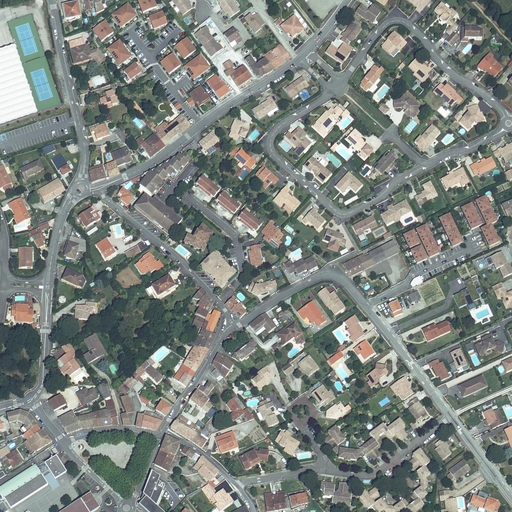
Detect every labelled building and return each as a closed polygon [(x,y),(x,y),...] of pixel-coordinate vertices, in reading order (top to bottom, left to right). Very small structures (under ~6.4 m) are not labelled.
[(101,2),(104,0),(89,0),(89,1),(91,8),(95,7),(97,14),(105,11),(101,2)] [(157,8),(153,0),(138,0),(143,13),(157,8)] [(177,8),(184,17),(193,10),(190,6),(189,4),(190,3),(188,0),(177,8)] [(234,2),(232,0),(217,0),(221,4),(222,6),(221,6),(223,10),(234,2)] [(410,0),(412,1),(413,0),(414,0),(416,2),(415,3),(418,7),(417,9),(420,12),(427,4),(425,2),(426,0),(410,0)] [(240,11),(234,2),(223,10),(225,13),(226,12),(227,14),(230,18),(240,11)] [(75,18),(81,17),(78,3),(63,6),(66,20),(75,18)] [(443,22),(446,22),(450,18),(452,19),(457,13),(451,7),(449,9),(442,3),(435,10),(439,14),(441,16),(439,18),(443,22)] [(371,17),(373,17),(377,19),(382,11),(372,5),(369,9),(369,11),(367,10),(367,8),(361,4),(356,12),(369,20),(369,19),(371,17)] [(137,17),(128,5),(112,17),(121,28),(137,17)] [(167,24),(163,13),(149,18),(154,30),(167,24)] [(251,15),(245,19),(256,34),(261,30),(260,28),(266,24),(258,14),(253,18),(251,15)] [(294,17),(281,27),(285,32),(287,30),(289,32),(292,38),(298,34),(304,30),(301,26),(299,27),(296,23),(298,22),(298,21),(294,17)] [(455,22),(452,19),(450,18),(446,22),(451,26),(455,22)] [(113,34),(105,22),(93,31),(102,42),(113,34)] [(450,35),(453,31),(459,25),(455,22),(451,26),(446,32),(450,35)] [(344,33),(341,36),(343,38),(350,42),(351,43),(361,29),(352,23),(345,33),(344,33)] [(209,24),(198,32),(215,55),(226,46),(223,42),(222,44),(220,42),(211,30),(210,29),(212,28),(209,24)] [(465,37),(469,37),(478,37),(478,36),(482,36),(482,29),(478,29),(479,27),(465,26),(465,27),(465,37)] [(410,39),(398,28),(391,36),(393,38),(392,39),(384,48),(391,54),(400,44),(403,47),(410,39)] [(239,37),(240,37),(234,29),(224,36),(229,44),(234,41),(236,45),(242,41),(239,37)] [(260,40),(270,34),(268,29),(257,35),(260,40)] [(459,37),(453,31),(450,35),(447,39),(452,44),(459,37)] [(393,38),(391,36),(382,46),(384,48),(392,39),(393,38)] [(95,50),(98,48),(91,37),(87,40),(95,50)] [(75,64),(91,60),(87,46),(85,47),(83,39),(70,43),(71,51),(75,64)] [(196,52),(187,39),(175,48),(184,60),(196,52)] [(131,58),(120,42),(108,50),(120,66),(131,58)] [(268,56),(282,47),(281,45),(263,57),(266,59),(266,60),(269,58),(268,56)] [(340,58),(343,57),(346,59),(352,52),(342,45),(339,50),(338,51),(337,50),(337,49),(331,45),(326,52),(338,61),(340,58)] [(266,59),(259,64),(266,75),(278,67),(291,59),(290,57),(282,47),(268,56),(269,58),(266,60),(266,59)] [(493,79),(503,68),(492,58),(494,57),(490,53),(477,67),(481,71),(482,69),(485,71),(486,70),(488,72),(487,73),(493,79)] [(181,66),(172,55),(160,63),(169,75),(181,66)] [(210,69),(201,56),(185,68),(194,80),(210,69)] [(259,80),(266,75),(259,64),(256,65),(251,57),(245,61),(259,80)] [(259,64),(257,57),(251,57),(256,65),(259,64)] [(420,76),(423,79),(428,74),(429,76),(433,79),(438,74),(432,69),(429,66),(428,67),(427,68),(422,64),(416,59),(409,67),(415,72),(414,74),(418,78),(420,76)] [(228,72),(225,74),(228,78),(230,76),(238,88),(252,78),(244,67),(234,73),(232,70),(234,68),(230,61),(223,66),(228,72)] [(142,72),(136,64),(124,72),(130,81),(142,72)] [(0,125),(36,115),(21,65),(0,71),(0,125)] [(361,82),(362,83),(368,88),(369,89),(373,85),(379,78),(377,77),(378,75),(381,72),(374,66),(370,71),(371,72),(367,76),(368,77),(366,80),(365,78),(361,82)] [(429,76),(428,74),(423,79),(420,76),(418,78),(423,82),(429,76)] [(216,77),(207,83),(219,99),(230,92),(216,77)] [(290,88),(290,87),(286,89),(291,98),(309,86),(304,78),(291,86),(292,87),(290,88)] [(437,95),(451,107),(456,102),(460,97),(455,93),(454,92),(455,91),(447,84),(444,87),(441,84),(434,91),(437,95)] [(196,91),(190,94),(199,107),(203,104),(202,103),(208,99),(205,94),(200,88),(196,91)] [(105,98),(100,100),(102,106),(111,103),(112,105),(117,103),(116,99),(117,99),(116,96),(115,96),(113,91),(106,93),(107,98),(105,99),(105,98)] [(203,104),(210,99),(207,94),(205,94),(208,99),(202,103),(203,104)] [(411,115),(416,115),(420,111),(417,109),(419,106),(413,101),(405,94),(400,100),(395,100),(395,107),(402,107),(403,106),(405,107),(407,110),(406,111),(411,115)] [(267,101),(253,110),(259,119),(277,108),(270,97),(266,100),(267,101)] [(195,105),(191,99),(187,102),(191,108),(195,105)] [(390,110),(384,104),(379,109),(386,114),(390,110)] [(467,108),(468,112),(459,122),(468,130),(474,122),(475,122),(476,124),(485,121),(482,112),(480,113),(479,108),(478,108),(477,105),(467,108)] [(336,119),(340,115),(334,110),(332,108),(328,112),(328,111),(324,115),(325,116),(321,119),(316,123),(317,124),(314,127),(325,137),(328,133),(325,130),(333,121),(332,120),(334,118),(336,119)] [(462,117),(458,113),(457,114),(454,117),(454,118),(456,119),(458,121),(462,117)] [(154,129),(158,134),(156,136),(164,145),(180,132),(181,133),(190,127),(181,116),(168,126),(161,131),(158,128),(157,127),(154,129)] [(233,129),(229,137),(238,141),(240,136),(244,138),(247,133),(246,132),(250,124),(245,123),(244,125),(235,120),(231,129),(233,129)] [(161,131),(168,126),(165,123),(158,128),(161,131)] [(105,124),(91,129),(92,133),(94,132),(97,139),(109,135),(105,124)] [(430,146),(428,145),(434,138),(440,132),(432,125),(421,137),(420,136),(414,142),(418,146),(417,147),(423,153),(430,146)] [(119,127),(117,129),(123,137),(125,135),(119,127)] [(296,130),(298,132),(292,139),(296,142),(294,144),(298,148),(295,152),(300,156),(312,144),(305,137),(307,134),(299,127),(296,130)] [(346,139),(361,153),(359,155),(365,160),(367,157),(368,157),(370,159),(375,153),(373,151),(373,150),(375,149),(366,141),(365,142),(361,139),(359,137),(360,136),(361,135),(355,130),(346,139)] [(212,133),(199,144),(206,153),(219,142),(212,133)] [(164,145),(156,136),(155,134),(150,137),(152,140),(148,143),(146,139),(143,136),(137,141),(141,146),(140,148),(149,160),(150,159),(150,158),(165,146),(164,145)] [(130,140),(125,135),(123,137),(120,140),(124,144),(130,140)] [(507,156),(510,161),(511,159),(511,143),(510,145),(511,147),(508,148),(508,147),(504,149),(503,147),(500,149),(500,150),(502,155),(504,157),(507,156)] [(118,160),(114,161),(115,162),(117,167),(131,161),(129,158),(128,156),(130,155),(127,148),(115,153),(118,160)] [(149,160),(140,148),(137,150),(146,161),(149,160)] [(230,153),(235,157),(239,153),(234,148),(230,153)] [(378,165),(374,169),(371,173),(372,173),(369,176),(374,181),(379,174),(381,176),(385,172),(387,174),(394,166),(392,164),(395,160),(394,159),(397,155),(392,150),(389,153),(384,158),(383,157),(377,164),(378,165)] [(239,153),(235,157),(234,158),(244,167),(246,165),(251,170),(256,163),(251,158),(250,159),(248,158),(249,157),(245,153),(244,154),(241,151),(239,153)] [(383,157),(384,158),(389,153),(387,151),(372,168),(374,169),(378,165),(377,164),(383,157)] [(191,159),(184,154),(182,158),(188,163),(191,159)] [(147,177),(148,178),(145,182),(144,181),(140,186),(148,193),(152,188),(150,186),(153,182),(158,186),(167,176),(169,177),(174,171),(176,174),(181,168),(183,169),(188,163),(182,158),(179,155),(174,161),(172,159),(168,166),(165,164),(161,170),(158,168),(154,174),(151,172),(147,177)] [(56,164),(55,164),(59,171),(60,171),(63,176),(71,172),(62,156),(54,160),(56,164)] [(318,175),(316,177),(323,183),(331,174),(312,157),(309,160),(312,164),(308,169),(311,172),(312,170),(316,174),(318,175)] [(478,172),(479,174),(480,175),(497,166),(492,157),(486,160),(485,162),(483,163),(482,162),(479,163),(478,162),(471,166),(475,173),(478,172)] [(304,165),(308,169),(312,164),(309,160),(304,165)] [(44,170),(39,161),(20,170),(25,180),(29,178),(28,177),(34,174),(35,172),(37,173),(44,170)] [(105,167),(109,178),(119,174),(117,167),(115,162),(105,167)] [(92,183),(106,178),(103,168),(103,164),(90,169),(90,172),(92,183)] [(12,183),(3,166),(0,167),(0,185),(2,188),(12,183)] [(256,176),(268,187),(272,182),(276,178),(270,173),(269,174),(268,172),(262,167),(255,175),(256,176)] [(448,189),(457,184),(461,182),(468,178),(463,169),(454,173),(450,175),(442,180),(448,189)] [(344,186),(347,189),(350,187),(356,192),(363,185),(349,173),(336,187),(340,191),(344,186)] [(265,189),(268,187),(256,176),(254,179),(265,189)] [(219,191),(201,177),(196,185),(199,187),(201,189),(200,190),(207,196),(209,195),(211,196),(214,199),(219,191)] [(65,191),(59,180),(43,189),(50,200),(65,191)] [(423,205),(423,204),(438,196),(430,181),(422,186),(425,192),(418,196),(418,195),(414,197),(419,207),(423,205)] [(160,188),(158,186),(153,182),(150,186),(152,188),(148,193),(150,195),(151,193),(153,196),(160,188)] [(295,204),(298,201),(293,197),(292,198),(291,199),(290,197),(291,196),(288,193),(290,190),(286,186),(281,192),(281,193),(274,201),(281,207),(284,203),(293,212),(298,207),(295,204)] [(50,200),(43,189),(38,191),(45,203),(50,200)] [(123,189),(118,196),(121,199),(121,200),(127,205),(133,198),(123,189)] [(240,207),(222,194),(216,201),(219,203),(221,205),(220,206),(228,212),(229,211),(231,212),(234,215),(240,207)] [(166,230),(171,235),(181,222),(177,218),(172,213),(174,211),(171,209),(169,211),(164,207),(163,207),(159,204),(154,200),(152,202),(145,196),(137,206),(140,209),(140,210),(148,217),(149,216),(154,221),(165,231),(166,230)] [(484,197),(475,202),(478,209),(488,204),(484,197)] [(16,216),(17,215),(21,223),(30,219),(26,210),(25,207),(21,199),(9,205),(11,209),(13,208),(16,216)] [(394,221),(393,218),(396,217),(397,219),(401,217),(411,211),(406,200),(393,207),(392,205),(387,207),(388,211),(380,215),(386,225),(394,221)] [(511,200),(505,203),(507,208),(503,210),(507,218),(511,216),(511,215),(511,213),(511,200)] [(488,204),(478,209),(480,214),(490,209),(488,204)] [(470,205),(460,209),(464,216),(474,212),(470,205)] [(79,217),(87,228),(102,218),(100,216),(99,216),(92,207),(79,217)] [(313,208),(305,218),(318,230),(326,221),(316,212),(317,212),(313,208)] [(490,209),(480,214),(483,219),(493,215),(490,209)] [(139,211),(147,218),(148,217),(140,210),(139,211)] [(262,224),(244,211),(239,218),(241,220),(244,222),(242,223),(250,229),(251,228),(254,230),(256,232),(262,224)] [(474,212),(464,216),(467,223),(477,218),(474,212)] [(417,217),(419,223),(426,220),(423,215),(417,217)] [(448,215),(438,220),(442,227),(452,222),(448,215)] [(493,215),(483,219),(486,226),(490,225),(496,222),(493,215)] [(376,224),(372,216),(363,220),(364,222),(362,223),(361,221),(352,226),(358,237),(360,243),(366,240),(362,232),(370,228),(369,228),(376,224)] [(480,225),(477,218),(467,223),(470,230),(480,225)] [(164,232),(165,231),(154,221),(153,223),(164,232)] [(49,227),(47,222),(39,226),(40,227),(41,230),(49,227)] [(452,222),(442,227),(445,234),(455,229),(452,222)] [(269,223),(262,232),(266,235),(264,238),(274,246),(278,241),(283,235),(279,232),(279,231),(272,225),(269,223)] [(203,251),(207,244),(213,234),(202,225),(197,231),(194,238),(187,235),(184,243),(203,251)] [(486,226),(480,229),(483,235),(492,230),(490,225),(486,226)] [(89,236),(98,230),(96,226),(87,233),(89,236)] [(416,231),(419,238),(429,233),(425,226),(416,231)] [(41,230),(40,227),(36,229),(37,231),(43,242),(46,241),(41,230)] [(327,229),(323,241),(330,243),(327,249),(337,252),(339,246),(343,248),(346,241),(342,239),(343,235),(327,229)] [(458,236),(455,229),(445,234),(448,240),(458,236)] [(492,230),(483,235),(485,240),(495,235),(492,230)] [(30,234),(34,241),(38,249),(44,246),(43,242),(37,231),(30,234)] [(413,232),(403,236),(406,243),(416,239),(413,232)] [(429,233),(419,238),(422,244),(432,240),(429,233)] [(495,235),(485,240),(488,247),(498,242),(496,237),(495,235)] [(462,243),(458,236),(448,240),(452,247),(462,243)] [(85,241),(71,237),(64,257),(75,261),(78,250),(86,252),(85,241)] [(116,252),(106,238),(96,245),(105,259),(116,252)] [(416,239),(406,243),(409,249),(419,244),(416,239)] [(432,240),(422,244),(425,251),(435,247),(432,240)] [(374,265),(399,253),(393,242),(369,254),(370,256),(374,265)] [(261,245),(251,247),(252,251),(249,252),(252,267),(255,266),(256,268),(263,267),(259,250),(262,249),(261,245)] [(137,247),(131,250),(134,256),(140,253),(137,247)] [(413,257),(423,252),(420,247),(410,252),(413,257)] [(435,247),(425,251),(429,258),(439,254),(435,247)] [(22,258),(21,259),(21,268),(32,268),(32,248),(19,248),(19,257),(22,257),(22,258)] [(131,250),(125,253),(128,259),(134,256),(131,250)] [(500,251),(484,259),(488,267),(493,264),(496,269),(500,267),(501,269),(499,270),(503,278),(511,273),(511,272),(509,265),(507,266),(506,266),(505,265),(506,264),(500,251)] [(416,264),(426,260),(423,252),(413,257),(416,264)] [(214,253),(202,264),(207,270),(205,272),(215,282),(216,282),(221,287),(234,275),(230,270),(231,270),(226,265),(228,263),(226,260),(224,262),(219,257),(218,258),(214,253)] [(140,262),(136,265),(139,269),(140,267),(144,272),(148,268),(149,270),(151,272),(154,270),(156,272),(163,267),(159,262),(156,263),(155,262),(152,264),(151,262),(152,261),(150,259),(152,258),(153,257),(148,254),(143,258),(146,261),(141,264),(140,262)] [(343,265),(349,278),(374,265),(370,256),(364,258),(363,256),(343,265)] [(293,265),(291,261),(284,264),(290,275),(296,271),(298,275),(308,269),(309,271),(317,267),(312,257),(303,261),(302,259),(293,265)] [(83,276),(67,268),(62,280),(78,287),(83,276)] [(168,277),(152,287),(158,296),(169,289),(174,286),(168,277)] [(420,277),(410,281),(412,287),(423,283),(420,277)] [(453,296),(459,308),(467,305),(468,307),(474,304),(473,302),(477,300),(475,296),(477,295),(475,291),(476,290),(471,279),(463,282),(469,294),(463,296),(461,292),(453,296)] [(271,282),(258,286),(252,283),(248,291),(257,296),(258,294),(260,294),(261,294),(269,292),(268,290),(273,289),(271,282)] [(502,288),(500,283),(492,287),(494,292),(502,288)] [(440,286),(422,294),(428,307),(445,299),(440,286)] [(157,300),(171,292),(169,289),(158,296),(152,287),(150,288),(157,300)] [(505,295),(502,288),(494,292),(498,299),(502,297),(504,300),(503,302),(504,305),(508,304),(509,307),(511,305),(511,291),(509,293),(511,296),(507,298),(505,295)] [(331,308),(335,314),(344,308),(339,301),(336,303),(335,301),(336,301),(333,297),(332,297),(330,294),(329,295),(324,289),(318,294),(327,306),(329,304),(331,308)] [(205,295),(200,290),(192,299),(193,299),(201,301),(205,295)] [(336,303),(339,301),(333,292),(330,294),(332,297),(333,297),(336,301),(335,301),(336,303)] [(417,292),(408,296),(412,304),(421,300),(417,292)] [(205,295),(201,301),(197,306),(200,308),(196,316),(197,316),(202,318),(204,314),(207,315),(211,309),(213,304),(205,295)] [(239,320),(246,313),(234,300),(236,298),(234,297),(225,305),(239,320)] [(398,301),(390,305),(396,317),(404,313),(398,301)] [(86,302),(85,307),(79,306),(78,320),(89,320),(90,313),(91,313),(92,307),(94,307),(94,303),(86,302)] [(312,325),(314,323),(318,327),(326,321),(312,302),(297,312),(303,320),(307,318),(312,325)] [(15,321),(32,322),(32,319),(33,310),(28,310),(26,310),(26,305),(14,305),(14,306),(12,306),(11,316),(16,316),(15,321)] [(206,331),(212,333),(220,315),(214,312),(211,317),(207,315),(205,320),(202,329),(206,330),(206,331)] [(269,318),(265,313),(261,316),(248,325),(254,332),(266,322),(265,322),(269,318)] [(283,322),(292,316),(290,313),(286,316),(285,314),(280,317),(283,322)] [(202,329),(205,320),(202,318),(197,316),(193,325),(202,329)] [(361,330),(356,324),(358,323),(359,322),(354,316),(345,322),(354,335),(350,338),(353,343),(364,335),(361,330)] [(268,333),(276,327),(269,318),(265,322),(266,322),(254,332),(255,334),(263,327),(268,333)] [(438,334),(439,337),(450,332),(445,322),(435,327),(434,325),(422,330),(427,339),(438,334)] [(304,343),(302,335),(294,325),(288,330),(286,327),(276,334),(279,339),(281,338),(282,340),(281,342),(283,345),(287,342),(288,338),(289,337),(294,336),(294,337),(295,339),(297,345),(304,343)] [(309,329),(305,331),(309,338),(313,335),(309,329)] [(208,351),(215,335),(212,334),(202,330),(200,335),(197,334),(194,343),(188,341),(187,344),(195,346),(208,351)] [(94,334),(84,341),(89,350),(89,353),(87,354),(92,362),(98,358),(98,356),(98,355),(98,354),(104,350),(94,334)] [(504,345),(497,342),(494,344),(493,344),(492,343),(494,342),(490,335),(482,339),(483,343),(476,346),(479,353),(482,352),(484,353),(491,349),(492,348),(494,348),(493,350),(501,353),(504,345)] [(236,353),(235,352),(234,352),(231,357),(236,360),(238,357),(240,358),(244,355),(247,353),(250,351),(253,348),(252,346),(256,344),(252,339),(248,342),(249,343),(245,346),(244,345),(237,350),(238,351),(236,353)] [(366,341),(356,347),(361,354),(365,360),(374,354),(370,348),(370,349),(367,345),(368,344),(366,341)] [(72,343),(61,347),(67,354),(60,359),(65,366),(61,369),(65,374),(66,373),(70,377),(80,369),(73,359),(69,354),(74,350),(72,343)] [(186,360),(198,367),(208,351),(195,346),(186,360)] [(467,366),(460,349),(451,354),(454,361),(455,361),(456,362),(455,363),(454,363),(457,370),(467,366)] [(74,350),(69,354),(73,359),(77,355),(74,350)] [(106,354),(104,350),(98,354),(98,355),(98,356),(98,358),(106,354)] [(344,356),(340,352),(331,359),(334,363),(344,356)] [(87,354),(84,356),(89,364),(92,362),(87,354)] [(233,364),(218,355),(213,365),(216,369),(221,375),(226,382),(227,380),(224,377),(233,364)] [(309,356),(297,365),(300,368),(302,367),(306,372),(305,372),(309,376),(319,369),(309,356)] [(351,375),(358,371),(350,357),(343,361),(351,375)] [(60,359),(56,362),(61,369),(65,366),(60,359)] [(506,373),(511,369),(511,359),(502,363),(506,373)] [(186,387),(198,367),(186,360),(180,370),(179,369),(176,372),(178,374),(174,379),(186,387)] [(441,382),(449,378),(442,363),(439,364),(437,360),(429,364),(431,368),(432,368),(436,376),(438,375),(439,377),(441,382)] [(162,378),(155,370),(150,365),(146,361),(135,372),(139,377),(145,371),(157,383),(162,378)] [(153,361),(150,365),(155,370),(159,366),(153,361)] [(289,364),(281,370),(286,376),(294,370),(289,364)] [(366,376),(370,381),(372,380),(375,384),(378,382),(379,376),(383,374),(386,375),(387,371),(385,369),(385,366),(376,364),(375,371),(366,376)] [(270,377),(271,379),(275,376),(267,366),(257,374),(258,376),(252,380),(259,389),(266,384),(265,383),(264,381),(270,377)] [(216,369),(211,373),(216,379),(221,375),(216,369)] [(139,377),(135,372),(127,381),(125,383),(117,389),(118,393),(121,391),(126,395),(132,388),(139,382),(143,386),(143,383),(144,382),(139,377)] [(344,379),(347,387),(357,383),(355,375),(344,379)] [(404,376),(389,387),(396,396),(398,395),(402,400),(413,393),(408,387),(410,385),(404,376)] [(470,394),(474,393),(474,390),(477,388),(478,391),(486,387),(482,377),(459,388),(462,393),(464,392),(464,393),(469,391),(470,394)] [(132,388),(137,393),(143,386),(139,382),(132,388)] [(97,387),(100,393),(107,389),(104,383),(97,387)] [(201,387),(199,391),(206,398),(214,387),(208,383),(204,389),(201,387)] [(327,404),(335,398),(332,395),(330,396),(327,392),(322,386),(312,394),(315,399),(317,398),(318,400),(317,401),(320,405),(325,401),(327,404)] [(87,404),(98,398),(93,388),(87,392),(85,389),(76,394),(83,406),(87,404)] [(199,391),(197,390),(189,401),(207,413),(212,407),(207,403),(209,400),(207,398),(206,398),(199,391)] [(121,398),(126,413),(127,415),(134,412),(128,395),(121,398)] [(147,405),(150,400),(141,395),(140,398),(142,402),(147,405)] [(55,397),(48,401),(54,412),(66,406),(60,396),(56,399),(55,397)] [(408,410),(418,423),(428,416),(423,410),(424,409),(418,402),(419,401),(417,398),(407,405),(410,408),(408,410)] [(110,419),(117,417),(112,399),(105,401),(108,410),(110,419)] [(243,414),(249,421),(255,419),(249,412),(247,410),(247,409),(243,412),(233,399),(228,404),(235,412),(233,414),(230,416),(234,422),(243,414)] [(165,416),(165,417),(172,408),(161,401),(155,410),(157,411),(165,416)] [(274,418),(273,415),(270,409),(274,407),(272,403),(258,409),(264,420),(265,420),(269,428),(279,423),(276,417),(274,418)] [(333,415),(326,414),(325,418),(336,419),(347,411),(340,403),(336,406),(330,411),(333,415)] [(83,406),(72,412),(74,414),(78,412),(82,411),(85,409),(86,410),(89,409),(88,408),(90,407),(87,404),(83,406)] [(235,412),(228,404),(226,405),(233,414),(235,412)] [(335,405),(326,412),(326,414),(333,415),(330,411),(336,406),(335,405)] [(499,413),(495,415),(492,409),(483,413),(489,425),(491,424),(493,429),(504,424),(499,413)] [(108,410),(101,412),(104,426),(119,425),(117,417),(110,419),(108,410)] [(21,411),(13,413),(15,422),(17,421),(20,422),(19,423),(22,423),(25,424),(26,426),(30,431),(37,425),(33,421),(31,422),(29,419),(31,418),(29,414),(27,415),(25,413),(21,411)] [(162,421),(154,419),(155,413),(145,411),(144,415),(138,414),(135,427),(142,429),(142,428),(157,432),(163,422),(162,421)] [(157,411),(155,413),(154,419),(162,421),(165,416),(157,411)] [(72,412),(58,419),(65,431),(67,435),(71,433),(82,429),(76,419),(74,414),(72,412)] [(76,419),(82,429),(104,426),(101,412),(91,414),(91,415),(76,419)] [(13,413),(7,415),(9,424),(15,422),(13,413)] [(120,415),(123,426),(131,426),(131,425),(127,415),(126,413),(120,415)] [(198,433),(197,432),(200,428),(195,425),(180,415),(170,428),(193,443),(201,449),(207,442),(196,435),(198,433)] [(383,434),(387,439),(391,436),(390,435),(393,433),(394,434),(398,438),(404,433),(400,428),(404,426),(399,420),(396,423),(389,427),(386,430),(385,428),(382,425),(378,428),(373,432),(369,435),(372,438),(373,440),(370,442),(363,447),(360,450),(358,451),(351,450),(345,449),(341,449),(338,444),(332,448),(337,454),(338,454),(340,456),(341,458),(344,458),(344,460),(349,461),(349,459),(354,460),(354,459),(356,459),(358,457),(360,457),(364,455),(367,452),(368,454),(372,458),(378,453),(375,448),(374,447),(377,445),(377,446),(381,443),(378,438),(383,434)] [(37,425),(30,431),(25,434),(24,435),(27,439),(25,440),(26,442),(41,432),(37,425)] [(25,434),(30,431),(26,426),(21,429),(25,434)] [(337,440),(339,443),(345,439),(343,435),(339,431),(338,429),(336,426),(330,431),(332,433),(331,434),(325,438),(330,445),(335,441),(337,440)] [(26,442),(33,452),(31,453),(32,455),(52,442),(42,431),(41,432),(26,442)] [(295,446),(297,447),(299,443),(292,438),(291,440),(288,438),(289,437),(291,434),(286,431),(285,434),(281,432),(276,441),(280,443),(279,444),(285,448),(291,451),(295,446)] [(196,435),(207,442),(208,440),(198,433),(196,435)] [(232,433),(215,439),(219,449),(221,448),(223,453),(229,451),(228,449),(237,445),(232,433)] [(166,437),(156,461),(169,467),(179,443),(166,437)] [(447,448),(443,444),(445,442),(443,439),(434,445),(437,448),(434,450),(442,460),(451,454),(447,448)] [(33,452),(26,442),(24,443),(31,453),(33,452)] [(206,462),(201,457),(185,446),(181,452),(192,459),(191,459),(198,463),(202,468),(206,462)] [(284,450),(292,455),(297,447),(295,446),(291,451),(285,448),(284,450)] [(0,459),(3,458),(9,453),(6,448),(0,451),(0,459)] [(428,469),(425,465),(426,465),(430,462),(428,459),(423,453),(420,449),(414,454),(416,457),(415,458),(410,462),(415,469),(420,465),(421,464),(423,467),(422,468),(417,472),(420,475),(422,478),(422,479),(421,486),(421,487),(416,490),(411,494),(414,498),(416,500),(414,501),(412,503),(410,504),(409,502),(406,498),(400,502),(396,505),(399,509),(401,511),(403,511),(406,510),(409,508),(410,509),(412,511),(418,511),(420,511),(422,509),(426,507),(421,500),(420,499),(423,497),(427,494),(424,490),(428,487),(429,480),(426,476),(430,473),(428,469)] [(15,450),(9,453),(3,458),(2,459),(8,469),(12,466),(22,459),(15,450)] [(267,461),(269,451),(260,450),(259,453),(255,452),(253,453),(252,452),(244,456),(246,460),(242,462),(245,467),(250,464),(251,466),(260,462),(259,460),(267,461)] [(54,457),(53,458),(58,464),(56,465),(58,468),(50,473),(49,470),(41,475),(48,484),(52,491),(59,487),(55,480),(64,474),(66,472),(56,456),(54,457)] [(4,499),(10,508),(48,484),(41,475),(49,470),(50,473),(58,468),(56,465),(58,464),(53,458),(38,468),(36,466),(33,467),(28,470),(0,487),(0,493),(3,499),(4,499)] [(456,481),(460,478),(463,475),(467,472),(464,468),(467,465),(463,460),(448,471),(450,473),(446,476),(450,481),(454,478),(456,481)] [(169,467),(156,461),(154,465),(167,471),(169,467)] [(206,462),(202,468),(200,470),(199,471),(198,472),(209,481),(209,482),(210,481),(218,472),(206,462)] [(36,466),(35,464),(0,486),(0,487),(28,470),(33,467),(36,466)] [(153,477),(158,480),(160,476),(152,470),(143,493),(139,502),(140,504),(142,501),(146,496),(144,494),(153,477)] [(140,504),(148,511),(164,511),(157,505),(165,484),(158,480),(153,477),(144,494),(146,496),(142,501),(140,504)] [(339,492),(337,492),(334,491),(334,485),(332,485),(324,484),(325,482),(321,482),(320,489),(324,490),(323,497),(333,499),(333,502),(337,502),(346,504),(350,504),(351,494),(349,494),(347,493),(347,492),(348,485),(340,484),(339,490),(339,492)] [(202,490),(206,495),(212,490),(208,486),(202,490)] [(375,504),(377,507),(380,511),(385,507),(388,505),(386,501),(383,498),(377,503),(376,502),(375,500),(377,499),(381,496),(376,489),(371,492),(370,493),(369,492),(367,490),(361,495),(363,498),(368,504),(370,507),(374,505),(375,504)] [(181,490),(177,493),(182,499),(185,496),(181,490)] [(206,495),(209,499),(213,497),(215,495),(212,490),(206,495)] [(233,502),(231,499),(229,500),(226,495),(222,490),(215,495),(213,497),(218,503),(223,510),(233,502)] [(457,511),(456,499),(453,499),(449,500),(449,498),(449,495),(447,495),(447,491),(439,492),(440,501),(444,501),(445,510),(441,511),(440,511),(457,511)] [(88,494),(97,509),(99,508),(90,493),(88,494)] [(305,493),(289,497),(290,507),(307,504),(305,493)] [(92,511),(97,509),(88,494),(81,499),(59,511),(29,511),(28,511),(26,511),(4,511),(7,511),(1,500),(0,500),(0,511),(92,511)] [(277,495),(280,510),(289,509),(288,501),(287,501),(286,496),(284,497),(283,494),(277,495)] [(269,511),(280,510),(277,495),(272,496),(265,497),(267,511),(269,511)] [(492,511),(497,500),(488,497),(487,500),(486,501),(484,500),(484,499),(477,496),(476,497),(472,496),(469,503),(474,505),(474,506),(492,511)]
